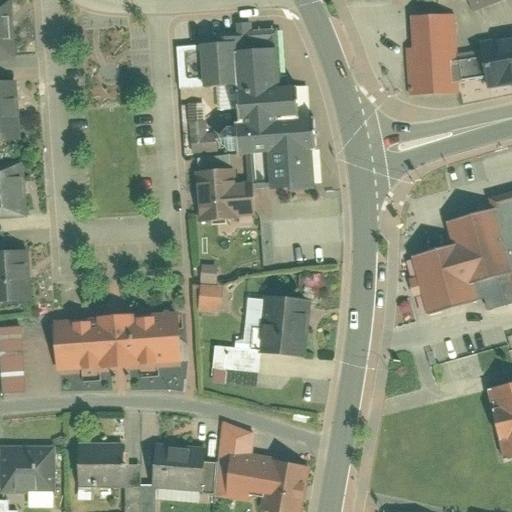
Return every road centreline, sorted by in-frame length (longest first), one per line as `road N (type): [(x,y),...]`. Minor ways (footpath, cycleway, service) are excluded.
road 1 (residential): [(339,452),(189,406),(0,408)]
road 2 (secondary): [(339,452),(363,278),(360,158)]
road 3 (secondary): [(360,158),(308,0)]
road 4 (tertiary): [(360,158),(511,123)]
road 5 (residential): [(97,0),(159,7),(240,0)]
